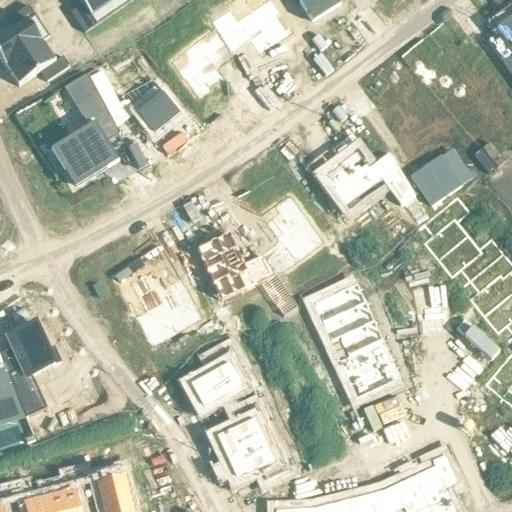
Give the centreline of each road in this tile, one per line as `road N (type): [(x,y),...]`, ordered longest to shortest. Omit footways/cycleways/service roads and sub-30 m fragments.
road 1 (residential): [(445,0),(203,177),(47,259)]
road 2 (residential): [(218,511),(206,480),(73,308),(47,259)]
